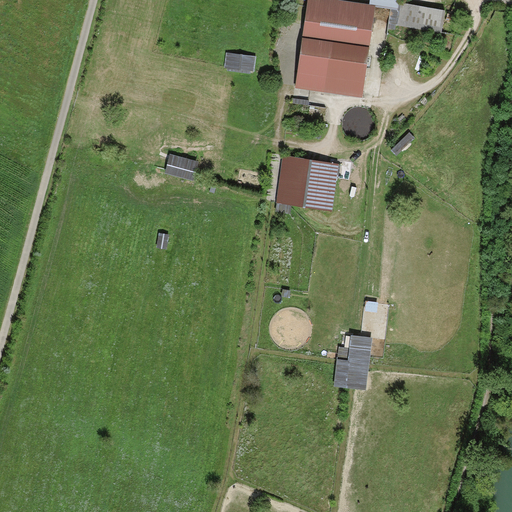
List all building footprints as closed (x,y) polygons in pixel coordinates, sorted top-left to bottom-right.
[(367,2),(352,0),(308,0),(296,84),(359,92),(372,3),(367,2)] [(442,5),(406,0),(396,0),(396,6),(394,21),(439,27),(442,5)] [(236,51),(235,64),(253,66),(255,53),(236,51)] [(352,104),(346,107),(341,112),(339,118),(340,125),(343,131),(348,136),(354,138),(361,137),(367,134),(372,129),(374,123),(373,116),(370,110),(365,105),(359,103),(352,104)] [(398,157),(417,140),(411,133),(392,149),(398,157)] [(333,159),(282,151),(275,199),(325,206),(333,159)] [(197,182),(200,162),(170,157),(167,178),(197,182)] [(372,335),(350,333),(348,357),(337,356),(335,385),(367,388),(372,335)]
